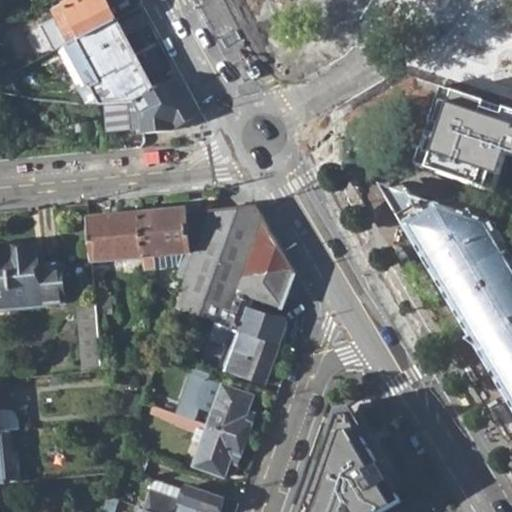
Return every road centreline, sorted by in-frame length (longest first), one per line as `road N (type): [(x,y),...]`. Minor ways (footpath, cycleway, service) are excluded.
road 1 (residential): [(0,186),(216,162),(266,132)]
road 2 (primary): [(371,304),(492,511)]
road 3 (residential): [(266,511),(323,352),(371,304)]
road 4 (primary): [(266,132),(371,304)]
road 5 (primary): [(195,0),(266,132)]
road 6 (residential): [(356,75),(405,52),(460,0)]
